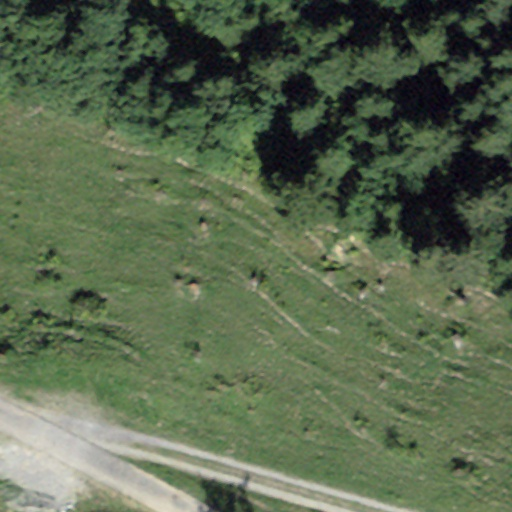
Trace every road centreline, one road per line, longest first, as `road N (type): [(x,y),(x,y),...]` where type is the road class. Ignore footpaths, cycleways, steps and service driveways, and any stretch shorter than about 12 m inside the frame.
road 1 (track): [(329,511),(1,427)]
road 2 (track): [(157,511),(1,427)]
